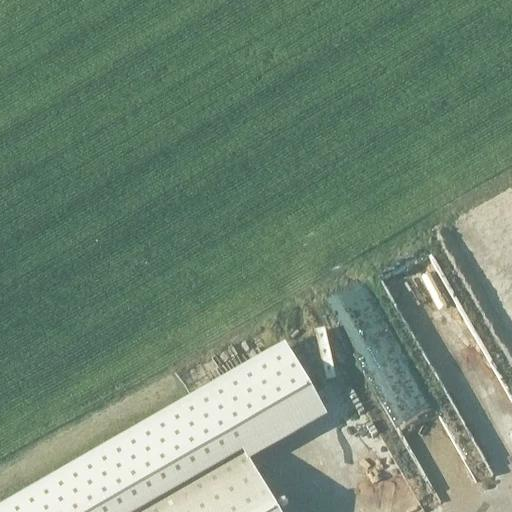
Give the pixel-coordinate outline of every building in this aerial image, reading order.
[(147,511),(245,457),(323,412),(287,349),(31,495),(1,511),(147,511)] [(206,378),(226,366),(216,349),(196,361),(206,378)] [(385,366),(423,450),(443,441),(451,457),(457,454),(459,459),(468,455),(425,362),(402,373),(396,361),(385,366)] [(345,438),(387,511),(431,511),(378,419),(345,438)] [(276,511),(245,457),(147,511),(276,511)]
